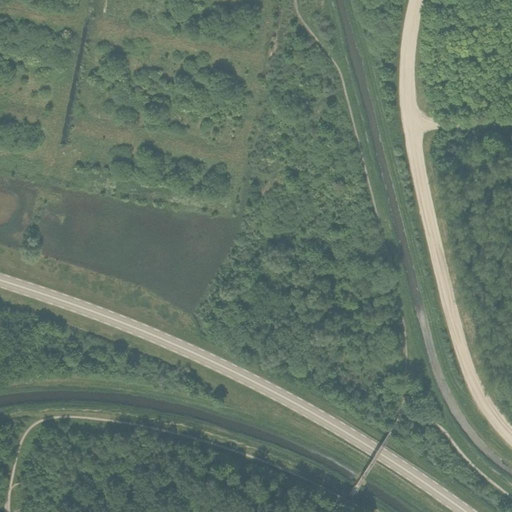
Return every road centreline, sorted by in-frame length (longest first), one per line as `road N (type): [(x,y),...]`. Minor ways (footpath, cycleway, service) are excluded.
road 1 (primary): [(465,511),(348,434),(225,367),(0,280)]
road 2 (track): [(408,0),(403,85),(444,295),(468,371),(511,439)]
